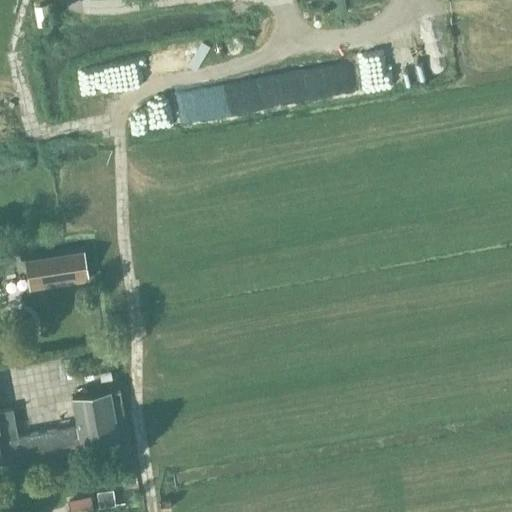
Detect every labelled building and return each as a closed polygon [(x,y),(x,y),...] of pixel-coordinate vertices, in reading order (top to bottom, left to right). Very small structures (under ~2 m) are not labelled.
[(24,260),(28,290),(88,281),(84,251),(24,260)] [(118,386),(71,395),(82,451),(129,443),(118,386)] [(0,452),(3,466),(60,455),(81,451),(76,424),(17,435),(12,408),(0,409),(0,452)] [(82,451),(81,451),(60,455),(62,464),(83,460),(82,451)] [(78,484),(77,484),(79,493),(90,491),(88,481),(87,482),(84,465),(75,467),(78,484)] [(114,504),(112,488),(96,490),(98,506),(114,504)] [(69,499),(71,511),(76,511),(91,509),(88,495),(69,499)] [(171,507),(171,499),(160,500),(161,507),(171,507)]
